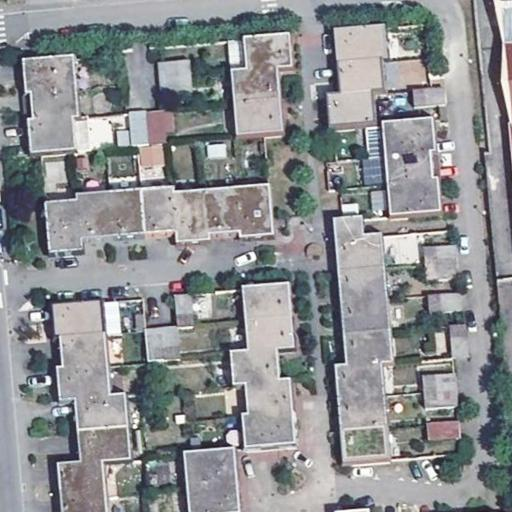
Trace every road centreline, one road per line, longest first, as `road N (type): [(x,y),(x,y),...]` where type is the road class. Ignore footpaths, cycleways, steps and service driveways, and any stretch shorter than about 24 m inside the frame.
road 1 (residential): [(327,488),(455,495),(475,480),(486,453),(458,54),(450,17),(435,0)]
road 2 (residential): [(300,0),(0,29)]
road 3 (residential): [(258,268),(0,282)]
